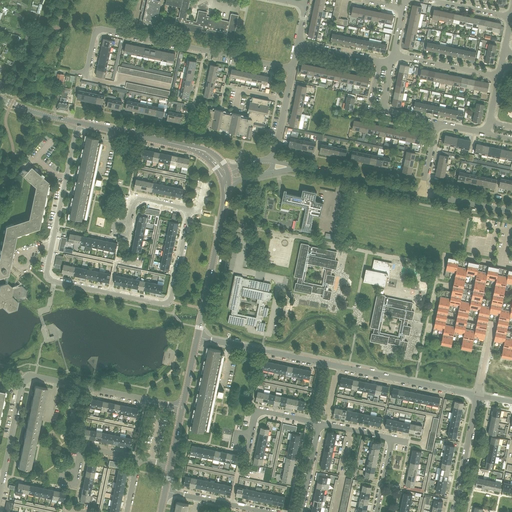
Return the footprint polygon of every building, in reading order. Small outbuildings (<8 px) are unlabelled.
[(139,24),(154,27),(156,16),(157,16),(157,17),(159,9),(157,9),(159,1),(159,0),(143,0),(141,8),(143,8),(139,24)] [(177,8),(177,6),(181,7),(181,10),(180,10),(180,12),(179,17),(166,15),(165,22),(166,22),(173,24),(175,24),(174,28),(176,28),(182,29),(185,30),(191,31),(193,32),(194,32),(199,33),(201,33),(202,31),(207,32),(206,36),(207,36),(213,37),(213,38),(217,38),(222,39),(222,40),(224,40),(224,38),(226,39),(225,42),(233,44),(233,42),(234,36),(234,37),(235,33),(236,27),(237,25),(236,25),(238,19),(239,15),(231,14),(229,22),(227,22),(228,21),(210,17),(209,20),(206,19),(207,12),(199,10),(196,22),(186,20),(190,1),(191,1),(191,0),(166,0),(166,4),(173,5),(173,7),(177,8)] [(323,11),(324,5),(315,3),(314,9),(323,11)] [(411,12),(420,14),(422,7),(413,5),(411,12)] [(358,17),(360,8),(353,7),(351,16),(358,17)] [(365,19),(367,10),(360,8),(358,17),(365,19)] [(321,18),(323,11),(314,9),(312,16),(321,18)] [(439,20),(441,11),(434,9),(432,18),(439,20)] [(371,20),(373,11),(367,10),(365,19),(371,20)] [(378,21),(380,12),(373,11),(371,20),(378,21)] [(446,21),(448,12),(441,11),(439,20),(446,21)] [(385,23),(387,14),(380,12),(378,21),(385,23)] [(419,20),(420,14),(411,12),(410,18),(419,20)] [(452,23),(454,14),(448,12),(446,21),(452,23)] [(387,14),(385,23),(392,24),(393,15),(387,14)] [(459,24),(461,15),(454,14),(452,23),(459,24)] [(466,25),(468,16),(461,15),(459,24),(466,25)] [(320,24),(321,18),(312,16),(311,23),(320,24)] [(472,27),(474,18),(468,16),(466,25),(472,27)] [(418,27),(419,20),(410,18),(409,25),(418,27)] [(479,28),(481,19),(474,18),(472,27),(479,28)] [(486,30),(488,21),(481,19),(479,28),(486,30)] [(492,31),(494,22),(488,21),(486,30),(492,31)] [(494,22),(492,31),(499,32),(501,23),(494,22)] [(319,31),(320,24),(311,23),(310,29),(319,31)] [(416,34),(418,27),(409,25),(407,32),(416,34)] [(317,38),(319,31),(310,29),(308,36),(317,38)] [(415,40),(416,34),(407,32),(406,38),(415,40)] [(413,47),(415,40),(406,38),(404,45),(413,47)] [(102,45),(111,47),(113,41),(104,39),(102,45)] [(131,54),(133,45),(126,43),(125,52),(131,54)] [(169,52),(167,61),(174,63),(175,54),(169,52)] [(187,67),(195,68),(197,62),(188,60),(187,67)] [(308,74),(309,65),(302,64),(301,73),(308,74)] [(399,71),(408,73),(409,66),(400,64),(399,71)] [(314,76),(316,67),(309,65),(308,74),(314,76)] [(321,77),(323,68),(316,67),(314,76),(321,77)] [(328,78),(329,69),(323,68),(321,77),(328,78)] [(105,78),(106,71),(97,69),(96,76),(105,78)] [(334,80),(336,71),(329,69),(328,78),(334,80)] [(427,79),(429,70),(422,69),(420,78),(427,79)] [(433,81),(435,72),(429,70),(427,79),(433,81)] [(341,81),(343,72),(336,71),(334,80),(341,81)] [(406,80),(408,73),(399,71),(397,78),(406,80)] [(348,82),(349,73),(343,72),(341,81),(348,82)] [(440,82),(442,73),(435,72),(433,81),(440,82)] [(354,84),(356,75),(349,73),(348,82),(354,84)] [(447,83),(449,74),(442,73),(440,82),(447,83)] [(453,85),(455,76),(449,74),(447,83),(453,85)] [(361,85),(363,76),(356,75),(354,84),(361,85)] [(363,76),(361,85),(368,87),(369,78),(363,76)] [(460,86),(462,77),(455,76),(453,85),(460,86)] [(467,88),(469,79),(462,77),(460,86),(467,88)] [(405,86),(406,80),(397,78),(396,85),(405,86)] [(473,89),(475,80),(469,79),(467,88),(473,89)] [(480,90),(482,81),(475,80),(473,89),(480,90)] [(482,81),(480,90),(487,92),(489,83),(482,81)] [(306,94),(307,87),(298,85),(297,92),(306,94)] [(404,93),(405,86),(396,85),(395,91),(404,93)] [(65,93),(65,90),(62,89),(61,97),(60,102),(58,102),(57,109),(62,110),(64,98),(65,93)] [(84,100),(86,92),(79,90),(77,99),(84,100)] [(189,99),(190,92),(181,90),(180,97),(189,99)] [(402,100),(404,93),(395,91),(393,98),(402,100)] [(304,100),(306,94),(297,92),(295,99),(304,100)] [(98,94),(96,103),(103,104),(104,95),(98,94)] [(215,110),(210,109),(207,126),(211,127),(211,128),(220,130),(220,129),(229,131),(229,132),(238,134),(238,133),(246,135),(246,136),(251,136),(253,128),(254,128),(255,128),(256,127),(256,126),(265,127),(266,123),(265,123),(267,114),(268,114),(269,105),(270,100),(252,97),(251,101),(250,101),(248,110),(249,110),(248,117),(241,115),(233,113),(233,114),(224,112),(224,111),(215,109),(215,110)] [(114,109),(115,100),(109,98),(107,107),(114,109)] [(401,107),(402,100),(393,98),(392,105),(401,107)] [(303,107),(304,100),(295,99),(294,105),(303,107)] [(115,100),(114,109),(120,110),(122,101),(115,100)] [(132,111),(134,102),(127,100),(126,109),(132,111)] [(182,121),(181,121),(182,114),(180,113),(181,107),(184,107),(184,103),(178,102),(177,104),(175,113),(176,113),(174,121),(177,122),(176,124),(181,124),(182,121)] [(301,114),(303,107),(294,105),(292,112),(301,114)] [(158,107),(156,116),(163,117),(165,108),(158,107)] [(176,113),(175,113),(169,111),(167,120),(174,121),(176,113)] [(300,120),(301,114),(292,112),(291,119),(300,120)] [(299,127),(300,120),(291,119),(290,125),(299,127)] [(359,131),(361,122),(354,120),(352,129),(359,131)] [(366,132),(368,123),(361,122),(359,131),(366,132)] [(373,133),(374,124),(368,123),(366,132),(373,133)] [(379,135),(381,126),(374,124),(373,133),(379,135)] [(386,136),(388,127),(381,126),(379,135),(386,136)] [(393,138),(394,129),(388,127),(386,136),(393,138)] [(399,139),(401,130),(394,129),(393,138),(399,139)] [(406,140),(408,131),(401,130),(399,139),(406,140)] [(413,142),(414,133),(408,131),(406,140),(413,142)] [(414,133),(413,142),(417,143),(416,149),(420,149),(421,144),(419,143),(421,134),(414,133)] [(450,146),(452,137),(445,135),(444,144),(450,146)] [(84,142),(84,146),(86,146),(84,152),(96,155),(99,139),(88,136),(86,143),(84,142)] [(295,148),(297,139),(291,138),(289,146),(295,148)] [(464,139),(462,148),(469,149),(471,141),(464,139)] [(309,141),(307,150),(314,152),(316,143),(309,141)] [(326,154),(328,145),(322,144),(320,153),(326,154)] [(481,154),(483,145),(477,144),(475,153),(481,154)] [(338,157),(340,148),(341,146),(338,145),(337,147),(334,147),(332,156),(338,157)] [(340,148),(338,157),(345,158),(347,149),(340,148)] [(357,161),(359,152),(353,151),(351,159),(357,161)] [(81,159),(80,162),(82,162),(81,169),(93,171),(96,155),(84,152),(83,159),(81,159)] [(405,159),(414,160),(416,153),(407,152),(405,159)] [(438,162),(447,163),(449,157),(440,155),(438,162)] [(383,157),(381,166),(388,167),(390,158),(383,157)] [(0,275),(1,275),(7,273),(8,268),(15,234),(38,227),(47,183),(30,168),(28,166),(31,163),(26,159),(19,167),(22,169),(19,172),(23,176),(24,174),(37,186),(30,220),(14,225),(13,224),(6,226),(5,230),(7,230),(0,263),(0,408),(4,391),(0,390),(0,275)] [(413,167),(414,160),(405,159),(404,165),(413,167)] [(446,170),(447,163),(438,162),(437,168),(446,170)] [(411,174),(413,167),(404,165),(402,172),(411,174)] [(445,177),(446,170),(437,168),(436,175),(445,177)] [(77,175),(77,178),(79,179),(77,185),(89,187),(93,171),(81,169),(79,175),(77,175)] [(464,182),(466,173),(459,172),(457,181),(464,182)] [(494,190),(494,188),(495,188),(496,180),(490,178),(488,187),(491,188),(491,189),(494,190)] [(506,189),(508,180),(501,178),(499,187),(506,189)] [(74,191),(73,194),(75,195),(74,201),(86,204),(89,187),(77,185),(76,191),(74,191)] [(311,229),(314,215),(321,217),(322,209),(323,206),(324,203),(317,201),(315,201),(316,198),(317,192),(303,189),(301,196),(286,193),(287,190),(284,190),(284,193),(280,208),(290,210),(290,208),(300,211),(298,221),(296,220),(294,229),(308,232),(309,231),(313,232),(314,229),(311,229)] [(71,207),(70,210),(72,211),(71,218),(82,220),(86,204),(74,201),(73,208),(71,207)] [(140,215),(138,221),(147,223),(149,214),(148,214),(145,213),(143,213),(142,215),(140,215)] [(338,261),(335,260),(337,252),(330,251),(330,250),(330,251),(320,249),(321,248),(309,246),(309,245),(301,243),(302,244),(295,276),(294,276),(298,277),(297,283),(296,282),(294,290),(295,290),(311,293),(311,294),(312,291),(323,293),(322,298),(330,300),(329,299),(331,291),(332,291),(328,290),(329,284),(333,285),(333,284),(334,276),(335,276),(331,275),(332,268),(336,269),(338,261)] [(446,267),(446,271),(456,272),(457,266),(459,259),(448,257),(446,267)] [(381,261),(374,259),(372,270),(366,269),(363,281),(385,286),(387,277),(390,277),(392,264),(381,262),(381,261)] [(469,261),(459,259),(457,266),(467,268),(469,261)] [(467,268),(466,275),(476,277),(477,270),(479,264),(469,261),(467,268)] [(489,266),(479,264),(477,270),(487,272),(489,266)] [(450,301),(449,305),(459,307),(460,303),(461,301),(462,294),(463,287),(465,281),(466,275),(467,268),(457,266),(456,272),(454,279),(453,286),(452,291),(450,298),(450,301)] [(487,272),(486,279),(496,281),(498,274),(499,268),(489,266),(487,272)] [(509,270),(499,268),(498,274),(507,276),(509,270)] [(470,303),(469,309),(479,311),(481,305),(482,298),(485,285),(486,279),(487,272),(477,270),(476,277),(474,283),(474,286),(473,289),(472,296),(470,303)] [(456,272),(446,271),(444,277),(451,279),(454,279),(456,272)] [(490,307),(489,313),(499,315),(501,309),(502,302),(505,290),(506,283),(507,276),(498,274),(496,281),(495,287),(492,300),(490,307)] [(271,293),(272,293),(272,292),(269,292),(271,284),(264,283),(264,282),(263,282),(263,283),(254,281),(254,280),(245,278),(243,278),(243,277),(235,275),(236,275),(229,308),(228,308),(232,309),(231,315),(230,314),(228,322),(245,325),(245,326),(246,323),(257,325),(256,330),(264,332),(264,331),(263,331),(265,323),(266,323),(262,322),(263,316),(267,316),(266,316),(268,308),(269,308),(265,307),(266,300),(270,301),(271,293)] [(476,277),(466,275),(465,281),(474,283),(476,277)] [(496,281),(486,279),(485,285),(495,287),(496,281)] [(21,286),(14,288),(8,283),(0,285),(0,307),(3,306),(9,312),(16,309),(18,301),(26,299),(27,291),(21,286)] [(473,289),(463,287),(462,294),(472,296),(473,289)] [(452,291),(442,289),(440,296),(450,298),(452,291)] [(414,311),(414,312),(414,311),(411,311),(413,303),(406,302),(406,301),(406,302),(397,300),(397,299),(385,297),(385,295),(377,294),(378,294),(371,327),(370,327),(374,328),(373,333),(372,333),(370,341),(371,341),(371,340),(387,344),(387,345),(388,342),(399,344),(398,349),(406,351),(406,350),(407,342),(408,342),(404,341),(405,334),(409,335),(410,327),(411,327),(407,326),(408,319),(412,320),(413,320),(412,319),(414,311)] [(472,296),(462,294),(461,301),(470,303),(472,296)] [(434,325),(434,328),(444,331),(445,324),(447,318),(447,314),(448,311),(449,305),(450,301),(450,298),(440,296),(440,299),(439,301),(437,311),(437,312),(434,324),(434,325)] [(492,300),(482,298),(481,305),(490,307),(492,300)] [(455,326),(454,333),(464,335),(465,328),(467,322),(468,316),(469,309),(470,303),(461,301),(460,303),(459,307),(458,313),(457,316),(456,320),(455,326)] [(511,304),(502,302),(501,309),(511,311),(511,304)] [(459,307),(449,305),(448,311),(458,313),(459,307)] [(475,330),(474,337),(484,339),(485,336),(487,323),(488,320),(489,313),(490,307),(481,305),(479,311),(478,318),(477,320),(476,324),(475,330)] [(479,311),(469,309),(468,316),(478,318),(479,311)] [(495,338),(494,341),(504,343),(505,337),(507,330),(508,327),(508,324),(510,317),(511,311),(501,309),(499,315),(498,322),(497,325),(495,338)] [(499,315),(489,313),(488,320),(498,322),(499,315)] [(456,320),(447,318),(445,324),(455,326),(456,320)] [(476,324),(467,322),(465,328),(475,330),(476,324)] [(441,343),(441,344),(451,346),(451,345),(453,339),(454,333),(455,326),(445,324),(444,331),(443,336),(442,337),(441,343)] [(444,331),(434,328),(433,333),(432,335),(442,337),(443,336),(444,331)] [(461,347),(461,348),(471,350),(471,349),(473,344),(474,337),(475,330),(465,328),(464,335),(462,341),(461,347)] [(464,335),(454,333),(453,339),(462,341),(464,335)] [(484,339),(474,337),(473,344),(483,346),(484,339)] [(501,356),(511,358),(511,355),(511,338),(505,337),(504,343),(502,350),(501,356)] [(504,343),(494,341),(492,348),(502,350),(504,343)] [(206,354),(205,357),(207,358),(206,364),(217,367),(221,350),(209,348),(208,355),(206,354)] [(202,370),(202,373),(204,374),(202,380),(214,383),(217,367),(206,364),(204,371),(202,370)] [(199,387),(198,390),(200,390),(199,397),(211,399),(214,383),(202,380),(201,387),(199,387)] [(32,392),(31,395),(33,395),(32,402),(44,404),(47,388),(36,386),(34,392),(32,392)] [(195,403),(195,406),(197,406),(196,413),(207,415),(211,399),(199,397),(198,403),(195,403)] [(29,408),(28,411),(30,412),(29,418),(40,421),(44,404),(32,402),(31,408),(29,408)] [(492,415),(500,417),(501,410),(493,409),(492,415)] [(192,419),(191,422),(194,423),(192,429),(204,432),(207,415),(196,413),(194,419),(192,419)] [(25,424),(25,428),(27,428),(25,434),(37,437),(40,421),(29,418),(27,425),(25,424)] [(496,435),(497,429),(489,427),(488,434),(496,435)] [(22,441),(21,444),(23,444),(22,451),(34,453),(37,437),(25,434),(24,441),(22,441)] [(490,443),(498,444),(500,438),(492,436),(490,443)] [(18,457),(18,460),(20,460),(18,467),(30,470),(34,453),(22,451),(21,457),(18,457)] [(493,469),(495,463),(486,461),(485,467),(493,469)] [(481,487),(483,479),(477,478),(475,486),(481,487)] [(508,492),(510,484),(504,482),(502,490),(508,492)] [(89,502),(90,495),(81,494),(80,500),(81,500),(80,503),(84,504),(85,501),(89,502)] [(174,508),(173,511),(175,511),(174,511),(187,511),(189,504),(177,502),(176,508),(174,508)]
